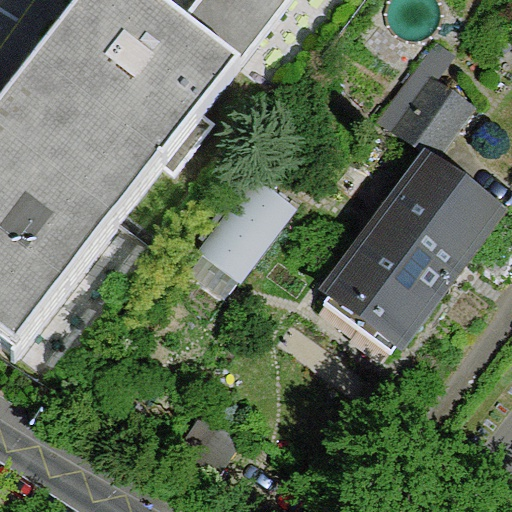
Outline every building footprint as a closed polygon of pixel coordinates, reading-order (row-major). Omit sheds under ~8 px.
[(295,0),(91,0),(0,120),(0,353),(16,366),(295,0)] [(419,73),(440,87),(459,61),(440,47),(419,73)] [(454,144),(449,141),(472,110),(440,87),(419,73),(381,124),(440,165),(454,144)] [(497,222),(429,171),(336,294),(404,344),(497,222)] [(296,213),(258,185),(203,258),(242,287),(296,213)] [(244,445),(204,417),(171,464),(211,493),(244,445)]
